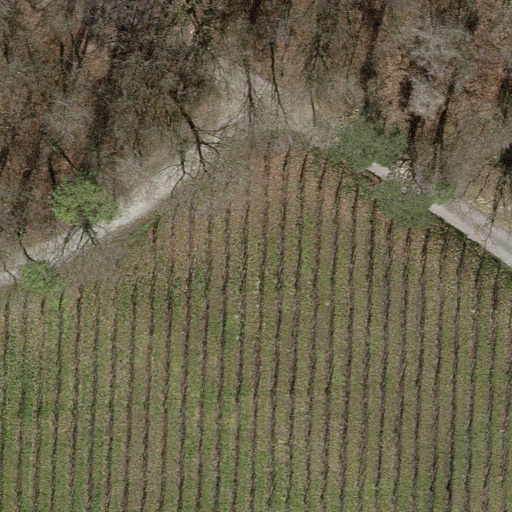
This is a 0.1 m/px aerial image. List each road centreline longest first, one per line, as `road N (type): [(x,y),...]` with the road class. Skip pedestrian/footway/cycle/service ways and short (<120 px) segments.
road 1 (track): [(0,270),(95,232),(190,169),(261,86)]
road 2 (track): [(261,86),(64,0)]
